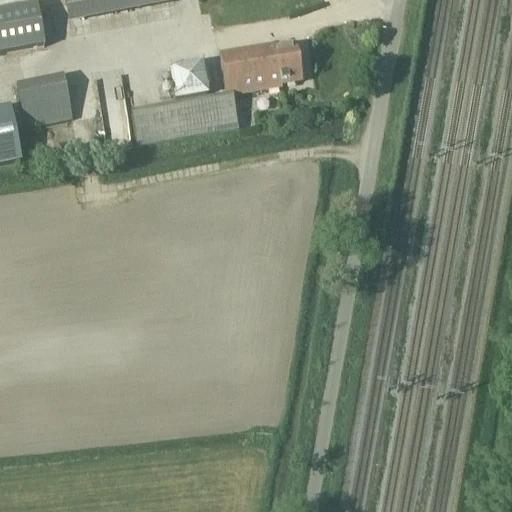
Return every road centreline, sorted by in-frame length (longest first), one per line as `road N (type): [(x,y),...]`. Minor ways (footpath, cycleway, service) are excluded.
road 1 (unclassified): [(308,511),(398,0)]
road 2 (track): [(0,211),(317,150),(371,157)]
road 3 (track): [(70,53),(397,6)]
road 4 (track): [(94,192),(54,0)]
